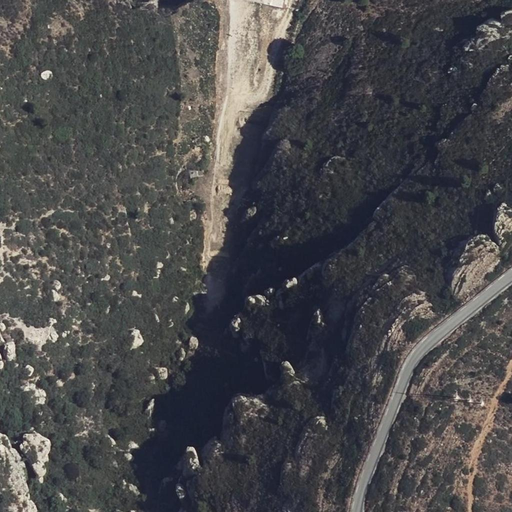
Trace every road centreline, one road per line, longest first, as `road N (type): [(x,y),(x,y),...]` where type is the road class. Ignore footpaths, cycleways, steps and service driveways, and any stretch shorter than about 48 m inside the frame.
road 1 (tertiary): [(357,511),(412,359),(511,276)]
road 2 (track): [(470,511),(475,458),(511,359)]
road 3 (track): [(232,96),(255,96),(265,87),(292,0)]
